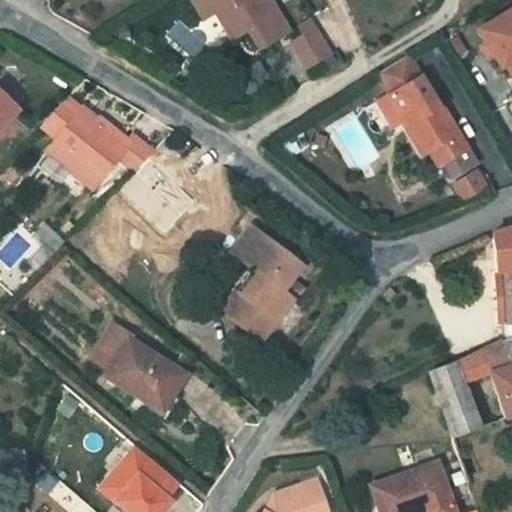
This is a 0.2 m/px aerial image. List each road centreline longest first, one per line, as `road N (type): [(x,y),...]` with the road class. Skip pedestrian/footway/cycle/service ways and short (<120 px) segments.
road 1 (residential): [(0,8),(198,123),(386,265)]
road 2 (residential): [(216,511),(386,265)]
road 3 (unclassified): [(386,265),(419,243),(511,210)]
